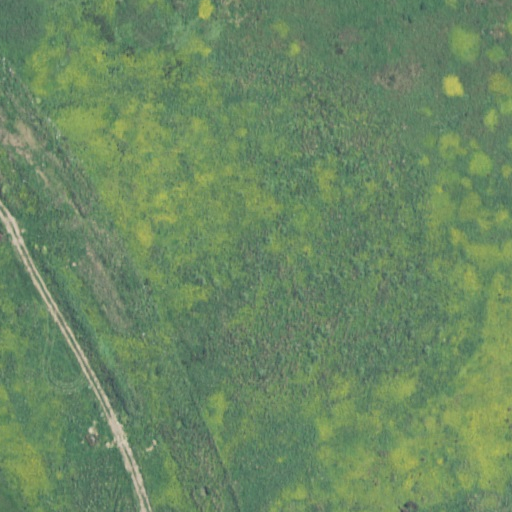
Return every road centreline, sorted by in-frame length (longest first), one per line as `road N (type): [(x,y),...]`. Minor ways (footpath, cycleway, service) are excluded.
road 1 (unknown): [(493,411),(413,202),(311,0)]
road 2 (secondary): [(0,153),(71,264),(140,402),(183,511)]
road 3 (secondary): [(151,511),(62,314),(0,205)]
